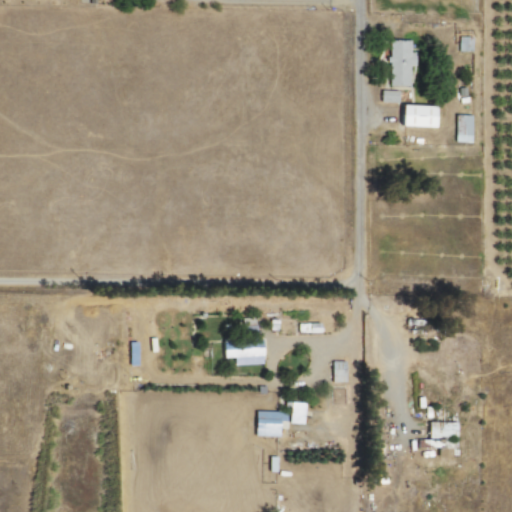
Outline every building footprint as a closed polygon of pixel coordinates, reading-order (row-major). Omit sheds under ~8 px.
[(469,36),(455,36),(455,51),(469,51),(469,36)] [(406,86),(406,65),(411,65),(412,51),(406,51),(406,40),(385,39),(384,85),(406,86)] [(394,102),(394,90),(378,90),(377,101),(394,102)] [(395,125),(429,126),(430,105),(396,104),(395,125)] [(468,115),(452,114),(451,142),(467,142),(468,115)] [(258,364),(258,340),(218,341),(219,358),(229,358),(229,364),(258,364)] [(341,360),(327,361),(328,381),(341,381),(341,360)] [(300,402),(285,402),(285,423),(299,423),(300,402)] [(250,435),(274,436),(275,411),(251,410),(250,435)] [(447,457),(447,448),(451,448),(452,422),(424,421),(423,441),(418,441),(418,448),(433,449),(433,456),(447,457)]
